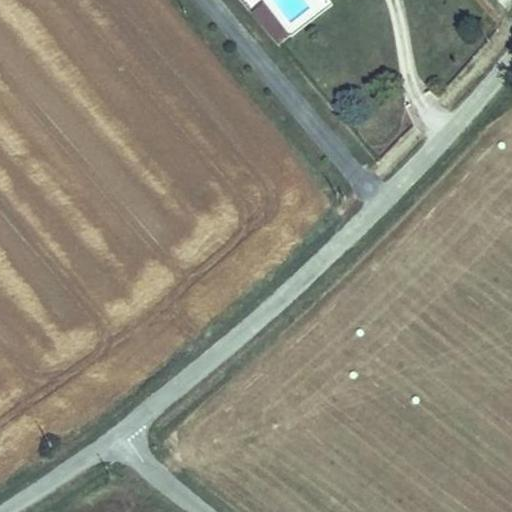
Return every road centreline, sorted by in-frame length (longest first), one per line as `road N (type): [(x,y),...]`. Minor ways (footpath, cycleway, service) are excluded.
road 1 (unclassified): [(118,435),(384,198),(511,57)]
road 2 (unclassified): [(0,510),(118,435)]
